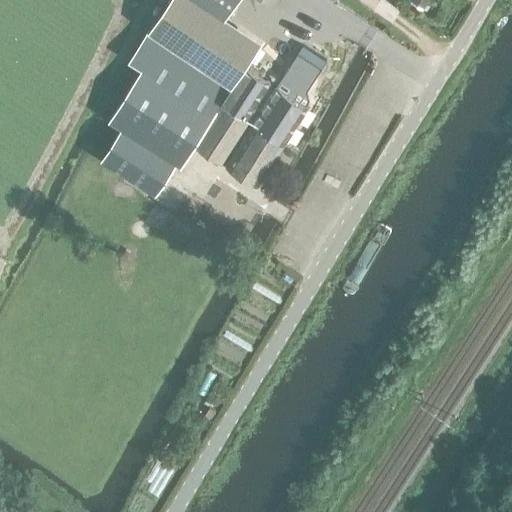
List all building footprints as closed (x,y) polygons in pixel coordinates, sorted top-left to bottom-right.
[(167,0),(149,27),(147,30),(134,50),(129,58),(142,65),(214,111),(222,100),(221,100),(245,64),(250,57),(246,54),(213,34),(225,15),(235,0),(167,0)] [(410,0),(419,6),(426,11),(432,0),(410,0)] [(302,44),(298,51),(322,67),(326,60),(302,44)] [(298,51),(280,79),(290,86),(287,91),(295,96),(298,92),(306,92),(322,67),(298,51)] [(245,64),(221,100),(222,100),(249,117),(253,119),(251,122),(284,143),(309,105),(295,96),(287,91),(277,84),(262,107),(256,103),(271,80),(245,64)] [(122,125),(102,156),(156,191),(176,161),(181,164),(195,142),(221,160),(249,117),(222,100),(214,111),(142,65),(109,117),(122,125)] [(259,183),(284,143),(251,122),(225,162),(259,183)]
